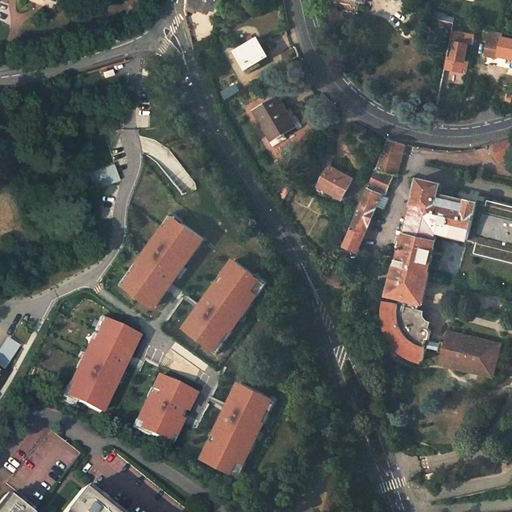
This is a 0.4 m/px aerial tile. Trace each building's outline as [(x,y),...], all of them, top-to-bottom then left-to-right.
[(185,0),(185,5),(206,14),(212,0),(185,0)] [(255,39),(235,50),(248,71),(260,65),(258,61),(266,56),(255,39)] [(497,60),(498,56),(511,58),(511,41),(501,39),(500,45),(488,42),(485,57),(497,60)] [(455,42),(451,59),(464,62),(468,45),(455,42)] [(236,83),(223,91),(226,97),(240,89),(236,83)] [(277,97),(254,110),(276,145),(287,138),(284,133),(301,123),(291,108),(286,111),(277,97)] [(345,244),(357,249),(361,239),(364,240),(384,190),(387,192),(394,173),(398,174),(406,144),(389,138),(345,244)] [(511,159),(511,148),(509,141),(506,142),(493,145),(499,163),(511,159)] [(108,148),(101,151),(107,165),(113,163),(108,148)] [(326,165),(313,188),(325,194),(328,190),(342,197),(352,179),(326,165)] [(442,183),(419,178),(392,293),(401,295),(399,305),(390,303),(384,302),(383,305),(383,311),(383,321),(385,327),(387,332),(390,339),(395,345),(400,350),(405,354),(409,357),(416,360),(420,361),(423,349),(440,353),(438,363),(491,376),(499,345),(446,333),(443,343),(439,341),(438,343),(427,341),(429,333),(430,331),(430,330),(429,328),(428,328),(427,327),(428,323),(426,321),(424,318),(422,315),(422,313),(418,312),(421,300),(423,300),(439,235),(469,242),(469,241),(478,244),(475,255),(511,264),(511,207),(489,202),(487,207),(478,205),(479,203),(468,200),(468,202),(439,195),(442,183)] [(175,218),(183,223),(184,221),(172,212),(163,226),(165,227),(167,229),(175,218)] [(184,265),(204,238),(183,223),(175,218),(167,229),(165,227),(155,240),(158,242),(153,249),(150,247),(140,262),(139,263),(142,264),(136,273),(127,286),(134,291),(155,306),(178,275),(184,265)] [(158,242),(155,240),(153,239),(148,246),(150,247),(153,249),(158,242)] [(345,244),(338,260),(343,262),(349,246),(345,244)] [(257,294),(251,289),(260,278),(256,275),(235,260),(223,275),(223,276),(226,278),(223,283),(220,281),(217,285),(204,303),(198,312),(186,328),(214,348),(215,348),(221,339),(223,341),(226,338),(232,330),(243,314),(240,312),(245,305),(248,307),(251,303),(257,294)] [(339,285),(348,264),(343,262),(338,260),(329,282),(339,285)] [(139,263),(140,262),(138,261),(131,269),(136,273),(142,264),(139,263)] [(189,268),(184,265),(178,275),(182,278),(189,268)] [(132,293),(134,291),(127,286),(134,276),(129,273),(121,285),(132,293)] [(257,294),(259,296),(269,282),(257,273),(256,275),(260,278),(251,289),(257,294)] [(223,276),(223,275),(221,274),(214,284),(217,285),(220,281),(223,283),(226,278),(223,276)] [(204,303),(201,301),(195,310),(198,312),(204,303)] [(243,314),(245,315),(253,305),(251,303),(248,307),(245,305),(240,312),(243,314)] [(141,335),(103,317),(91,340),(89,339),(69,382),(71,385),(66,396),(103,413),(141,335)] [(234,331),(232,330),(226,338),(228,340),(234,331)] [(21,345),(7,336),(0,346),(0,364),(6,368),(21,345)] [(361,349),(367,346),(363,337),(357,341),(361,349)] [(226,343),(223,341),(221,339),(215,348),(214,348),(213,350),(218,354),(226,343)] [(138,420),(137,420),(143,423),(141,429),(151,434),(163,440),(167,431),(173,434),(176,428),(180,420),(176,418),(179,411),(183,413),(189,402),(193,394),(189,392),(178,386),(168,382),(158,377),(152,389),(152,390),(154,391),(152,395),(150,394),(148,398),(138,420)] [(178,386),(179,383),(170,378),(168,382),(178,386)] [(276,397),(235,379),(200,459),(240,477),(276,397)] [(154,391),(152,390),(152,389),(150,388),(146,397),(148,398),(150,394),(152,395),(154,391)] [(190,389),(189,392),(193,394),(189,402),(193,404),(198,393),(190,389)] [(137,420),(138,420),(135,419),(131,427),(150,436),(151,434),(141,429),(143,423),(137,420)] [(167,431),(163,440),(172,444),(179,429),(176,428),(173,434),(167,431)] [(80,490),(62,511),(107,511),(99,505),(101,502),(95,497),(93,500),(80,490)] [(0,511),(22,511),(5,498),(0,504),(0,511)]
